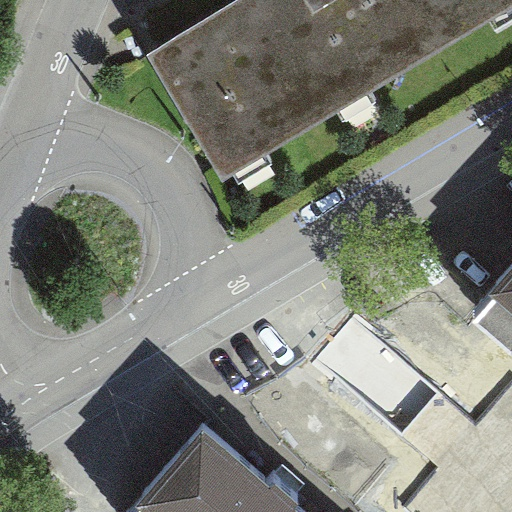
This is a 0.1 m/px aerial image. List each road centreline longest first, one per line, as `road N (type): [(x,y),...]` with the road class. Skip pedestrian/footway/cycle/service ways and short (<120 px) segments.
road 1 (residential): [(511,118),(123,349),(8,396)]
road 2 (residential): [(84,0),(21,151)]
